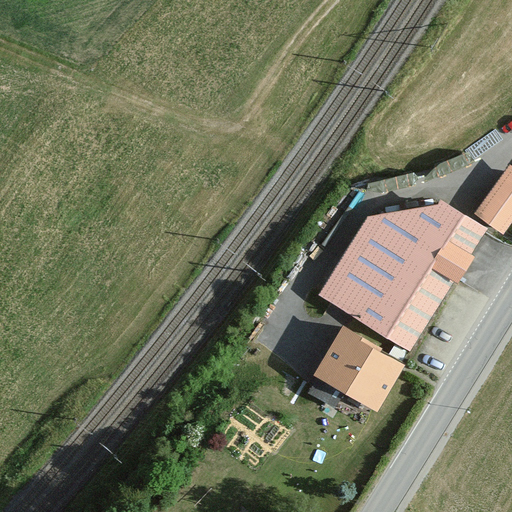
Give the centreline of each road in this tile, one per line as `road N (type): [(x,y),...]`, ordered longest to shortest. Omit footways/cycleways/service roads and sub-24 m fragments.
road 1 (track): [(336,0),(249,112),(196,123),(0,48)]
road 2 (tertiary): [(383,511),(511,309)]
